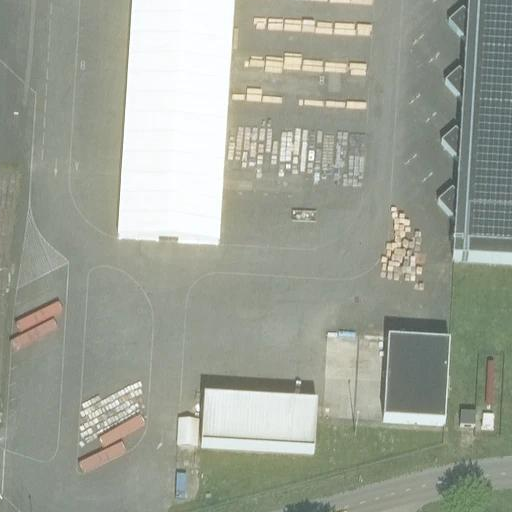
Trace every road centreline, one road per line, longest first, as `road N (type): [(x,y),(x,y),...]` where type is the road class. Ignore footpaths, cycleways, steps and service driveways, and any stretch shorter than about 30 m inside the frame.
road 1 (unknown): [(386,0),(375,202),(359,242),(322,268),(161,264)]
road 2 (unknown): [(161,264),(95,230),(71,198),(63,160),(71,0)]
road 3 (unknown): [(161,264),(142,511)]
road 4 (unclassified): [(333,511),(511,474)]
